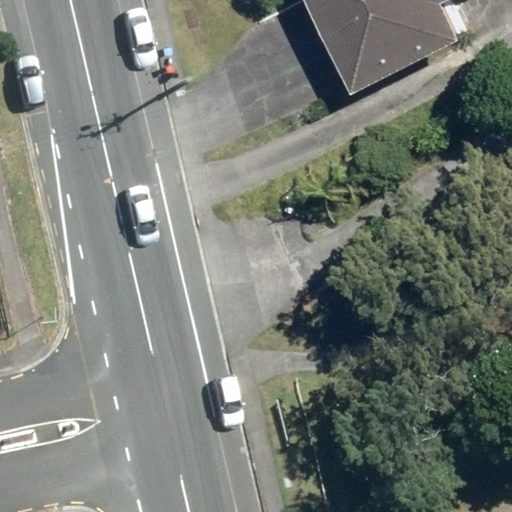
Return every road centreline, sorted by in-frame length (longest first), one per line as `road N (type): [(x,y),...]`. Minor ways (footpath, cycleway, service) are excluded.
road 1 (secondary): [(156,375),(69,0)]
road 2 (residential): [(173,449),(0,485)]
road 3 (residential): [(0,409),(156,375)]
